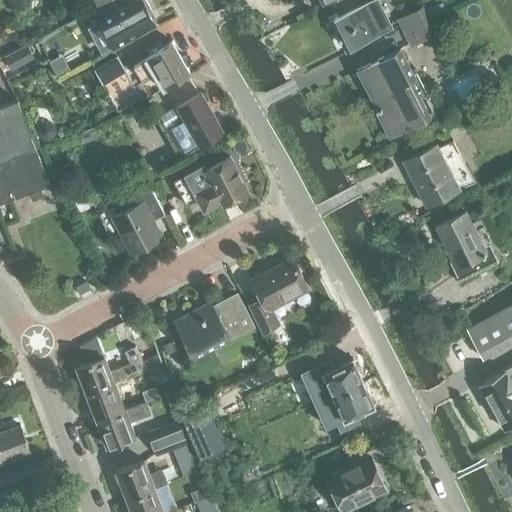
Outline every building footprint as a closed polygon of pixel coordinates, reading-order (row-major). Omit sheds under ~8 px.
[(133,0),(88,25),(102,52),(156,23),(149,10),(151,9),(146,0),(133,0)] [(377,9),(372,0),(369,0),(331,19),(345,46),(388,25),(380,8),(377,9)] [(429,19),(425,11),(422,5),(396,18),(403,32),(429,19)] [(429,19),(403,32),(410,46),(436,33),(429,19)] [(145,48),(148,54),(132,64),(150,93),(166,83),(167,85),(190,71),(172,40),(154,51),(150,45),(145,48)] [(12,69),(35,56),(28,42),(5,55),(12,69)] [(415,73),(402,47),(359,69),(380,110),(378,111),(390,134),(430,114),(423,100),(429,97),(416,72),(415,73)] [(57,70),(70,64),(64,51),(51,56),(57,70)] [(117,109),(141,96),(118,53),(93,67),(117,109)] [(184,117),(166,127),(181,155),(200,145),(224,132),(202,91),(177,105),(184,117)] [(0,203),(49,185),(17,99),(0,105),(0,203)] [(39,138),(46,142),(52,140),(57,135),(58,130),(55,123),(49,120),(42,122),(38,126),(37,132),(39,138)] [(437,141),(402,159),(426,205),(474,180),(453,139),(439,146),(437,141)] [(224,203),(249,190),(230,155),(206,167),(204,162),(185,172),(205,210),(223,200),(224,203)] [(133,252),(160,237),(151,220),(164,213),(150,185),(133,193),(138,203),(114,216),(133,252)] [(473,221),(467,209),(435,225),(462,279),(498,260),(493,251),(497,249),(481,217),(473,221)] [(263,330),(279,322),(271,307),(309,287),(293,257),(252,278),(261,297),(249,303),(263,330)] [(211,300),(173,319),(190,350),(213,338),(216,345),(254,325),(237,292),(213,304),(211,300)] [(483,357),(511,341),(511,303),(467,328),(483,357)] [(87,392),(115,382),(137,374),(147,368),(135,346),(125,351),(131,362),(110,370),(104,355),(77,366),(87,392)] [(331,357),(302,370),(316,401),(363,380),(353,358),(352,356),(351,357),(334,364),(331,357)] [(504,369),(480,383),(505,428),(511,424),(511,365),(505,370),(504,369)] [(363,380),(316,401),(326,425),(337,420),(341,427),(359,419),(356,412),(372,404),(374,404),(373,402),(363,380)] [(97,419),(125,409),(115,382),(87,392),(97,419)] [(125,409),(97,419),(108,446),(136,435),(131,423),(152,414),(147,401),(125,409)] [(204,402),(178,414),(197,458),(223,447),(204,402)] [(173,421),(147,431),(151,442),(177,432),(182,430),(178,419),(173,421)] [(0,431),(0,452),(3,461),(30,451),(19,424),(0,431)] [(177,432),(151,442),(156,453),(181,443),(186,441),(182,430),(177,432)] [(343,509),(367,498),(387,489),(371,454),(328,474),(343,509)] [(128,497),(156,487),(145,459),(117,470),(128,497)] [(133,511),(165,511),(156,487),(128,497),(133,511)]
